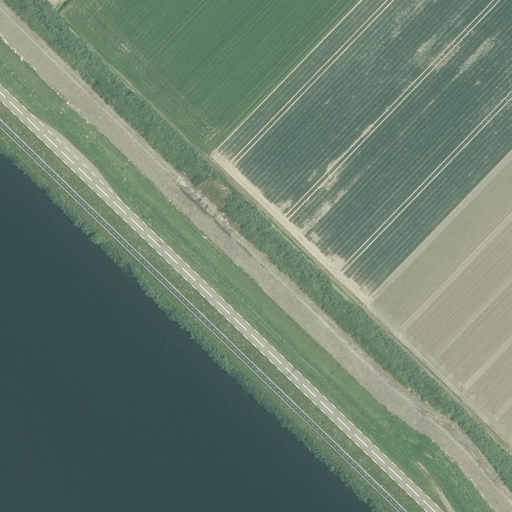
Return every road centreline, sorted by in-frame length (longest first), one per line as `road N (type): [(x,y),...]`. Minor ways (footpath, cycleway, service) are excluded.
road 1 (secondary): [(433,511),(0,93)]
road 2 (unknown): [(364,374),(372,411),(445,492),(450,511)]
